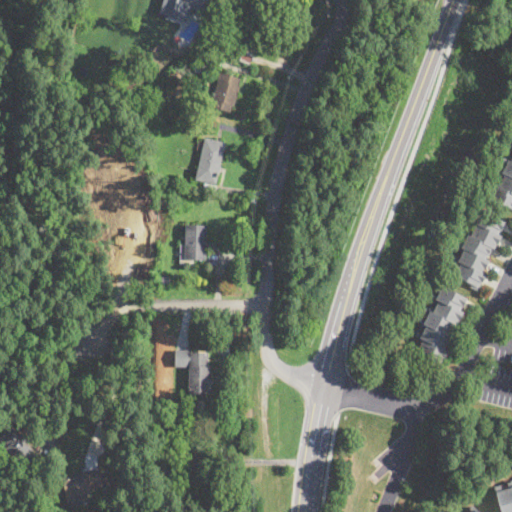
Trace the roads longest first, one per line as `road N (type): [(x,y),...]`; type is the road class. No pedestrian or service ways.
road 1 (residential): [(321,387),(270,358),(270,236),(285,147),(339,0)]
road 2 (secondary): [(321,387),(358,255),(453,0)]
road 3 (residential): [(511,268),(445,393),(412,406),(321,387)]
road 4 (residential): [(267,305),(121,306),(104,313),(92,341)]
road 5 (secondary): [(302,511),(321,387)]
